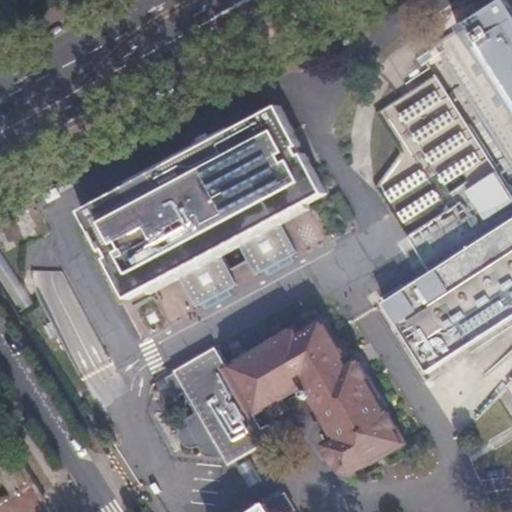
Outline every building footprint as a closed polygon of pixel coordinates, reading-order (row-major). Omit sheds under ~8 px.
[(511,7),(507,0),(506,0),(437,45),(511,162),(511,220),(394,295),(395,296),(385,303),(400,326),(399,327),(427,371),(511,317),(511,7)] [(129,298),(177,273),(219,251),(237,241),(279,219),(328,194),(306,153),(303,155),(299,148),(302,146),(281,105),(83,211),(104,251),(108,250),(111,257),(108,259),(129,298)] [(511,203),(511,194),(497,171),(489,176),(508,206),(511,203)] [(297,252),(279,219),(237,241),(256,275),(297,252)] [(219,251),(177,273),(195,306),(237,285),(219,251)] [(160,320),(155,311),(146,316),(151,324),(160,320)] [(348,364),(323,320),(301,333),(297,328),(227,369),(215,348),(175,371),(176,372),(167,377),(178,395),(184,392),(190,403),(200,398),(236,460),(258,448),(257,447),(267,441),(251,414),(305,383),(308,389),(303,392),(307,399),(312,396),(337,438),(326,444),(339,468),(341,470),(344,472),(347,473),(352,473),(361,468),(404,442),(357,360),(348,364)] [(271,511),(265,503),(250,511),(271,511)]
